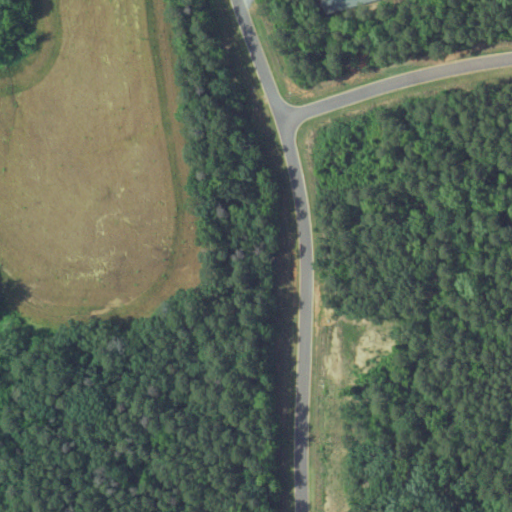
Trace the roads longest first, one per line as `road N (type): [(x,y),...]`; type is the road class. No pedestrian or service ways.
road 1 (residential): [(302,511),(304,224),(290,149),(237,0)]
road 2 (residential): [(280,120),(402,81),(511,60)]
